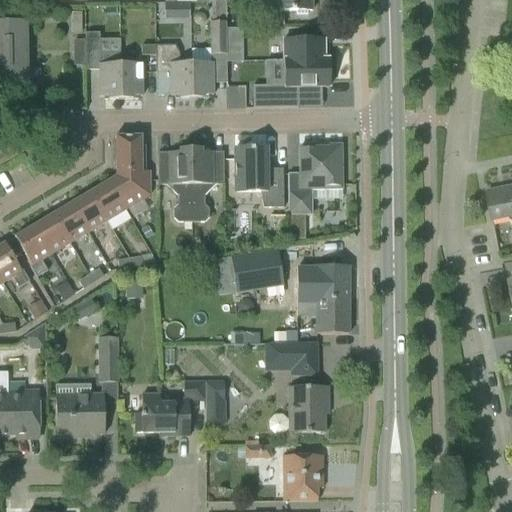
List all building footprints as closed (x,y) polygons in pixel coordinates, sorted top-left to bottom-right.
[(273,0),(274,12),(296,12),(296,17),(307,16),(307,12),(311,12),(311,0),(273,0)] [(282,19),(258,19),(258,30),(282,30),(282,19)] [(26,68),(26,55),(26,43),(24,43),(24,26),(19,26),(19,21),(0,20),(0,90),(20,90),(20,85),(25,85),(25,68),(26,68)] [(209,24),(210,56),(225,56),(225,47),(225,24),(209,24)] [(120,102),(119,66),(120,66),(120,56),(99,56),(99,42),(99,34),(84,35),(84,43),(84,66),(84,72),(98,72),(98,99),(103,98),(103,102),(107,102),(107,103),(108,103),(108,102),(120,102)] [(324,41),(282,42),(283,62),(324,62),(324,60),(324,41)] [(74,66),(84,66),(84,43),(73,43),(74,66)] [(141,58),(155,57),(155,47),(141,48),(141,58)] [(155,57),(155,76),(169,76),(169,98),(173,98),(173,101),(178,101),(178,102),(179,102),(179,101),(191,101),(190,65),(178,65),(178,56),(174,47),(155,47),(155,57)] [(242,47),(225,47),(225,56),(226,63),(242,62),(242,47)] [(266,88),(252,88),(252,109),(252,110),(296,110),(296,90),(299,90),(312,90),(312,89),(328,89),(328,60),(324,60),(324,62),(283,62),(266,62),(266,88)] [(212,65),(190,65),(191,101),(202,101),(202,102),(204,101),(208,101),(208,97),(212,97),(212,65)] [(141,66),(120,66),(119,66),(120,102),(131,102),(133,102),(137,102),(137,98),(141,98),(141,66)] [(38,96),(26,96),(26,106),(38,106),(38,96)] [(145,173),(145,158),(145,148),(140,148),(140,138),(115,138),(115,173),(145,173)] [(299,149),(299,175),(287,176),(288,217),(311,217),(311,189),(341,189),(341,154),(329,154),(329,149),(299,149)] [(260,195),(263,210),(283,209),(282,170),(266,171),(266,150),(234,150),(235,194),(260,194),(260,195)] [(190,224),(190,151),(179,151),(176,155),(157,155),(157,187),(166,187),(177,197),(177,207),(173,211),(173,220),(178,224),(190,224)] [(200,151),(190,151),(190,224),(204,224),(209,220),(208,210),(204,207),(204,197),(215,186),(223,186),(222,154),(204,154),(200,151)] [(149,197),(149,173),(145,173),(115,173),(115,178),(106,184),(123,213),(149,197)] [(123,213),(106,184),(102,186),(88,195),(105,224),(119,215),(123,213)] [(511,217),(511,187),(486,193),(492,222),(511,217)] [(105,224),(88,195),(69,206),(87,235),(105,224)] [(87,235),(69,206),(51,216),(69,245),(87,235)] [(69,245),(51,216),(33,227),(50,256),(69,245)] [(50,256),(33,227),(14,239),(15,241),(15,240),(31,267),(29,268),(36,279),(47,273),(41,262),(50,256)] [(4,245),(0,246),(0,282),(2,285),(12,279),(18,290),(29,283),(22,272),(20,273),(5,247),(5,246),(4,245)] [(233,283),(236,295),(283,287),(278,252),(229,260),(231,271),(233,283)] [(140,258),(128,260),(130,269),(142,267),(140,258)] [(130,269),(128,260),(116,262),(118,271),(130,269)] [(229,260),(212,263),(214,274),(231,271),(229,260)] [(315,336),(347,336),(348,268),(315,268),(315,285),(296,285),(296,304),(315,304),(315,336)] [(98,270),(88,277),(93,285),(103,278),(98,270)] [(93,285),(88,277),(77,284),(82,292),(93,285)] [(233,283),(216,286),(218,298),(236,295),(233,283)] [(57,293),(63,303),(74,296),(68,286),(57,293)] [(141,286),(126,286),(126,298),(141,297),(141,286)] [(33,321),(46,313),(39,302),(26,310),(33,321)] [(79,306),(72,310),(78,321),(85,318),(79,306)] [(14,324),(2,326),(8,336),(15,335),(14,324)] [(23,341),(30,352),(45,351),(44,326),(23,341)] [(284,335),(272,335),(272,346),(284,346),(284,335)] [(98,341),(99,385),(117,384),(116,340),(98,341)] [(316,378),(316,346),(284,346),(272,346),(266,346),(266,371),(292,370),(292,378),(316,378)] [(204,403),(204,383),(182,384),(183,401),(159,401),(159,397),(141,397),(141,416),(134,416),(134,435),(158,435),(158,439),(188,439),(188,419),(188,403),(204,403)] [(223,383),(204,383),(204,403),(204,424),(224,425),(223,383)] [(287,389),(288,435),(324,435),(324,407),(327,407),(327,389),(307,389),(287,389)] [(0,394),(0,436),(15,437),(15,441),(38,441),(37,394),(0,394)] [(89,440),(89,437),(103,436),(103,416),(103,397),(55,397),(55,420),(55,440),(89,440)] [(271,448),(244,448),(244,449),(244,459),(244,461),(271,461),(271,448)] [(316,490),(321,490),(321,458),(282,458),(282,504),(317,503),(316,490)]
